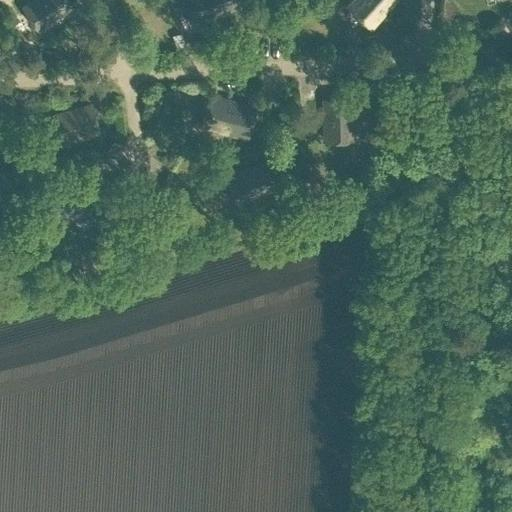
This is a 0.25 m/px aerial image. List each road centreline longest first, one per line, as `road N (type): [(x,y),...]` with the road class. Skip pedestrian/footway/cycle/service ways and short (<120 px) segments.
road 1 (track): [(411,511),(434,226),(468,163),(511,122)]
road 2 (residential): [(125,74),(421,62),(429,0)]
road 3 (residential): [(0,80),(125,74)]
